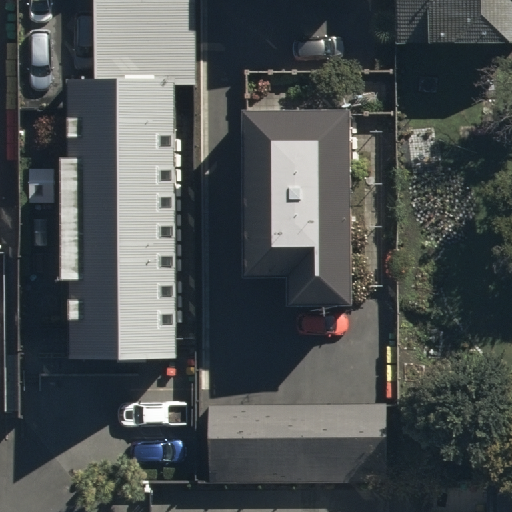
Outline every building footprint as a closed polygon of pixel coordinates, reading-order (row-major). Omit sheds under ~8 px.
[(94,0),(95,82),(179,82),(196,82),(195,0),(94,0)] [(511,0),(399,0),(400,46),(511,45),(511,0)] [(95,82),(70,82),(71,360),(180,360),(179,82),(95,82)] [(350,100),(245,101),(247,269),(289,269),(289,295),(353,294),(350,100)] [(386,401),(210,403),(210,481),(387,479),(386,401)]
